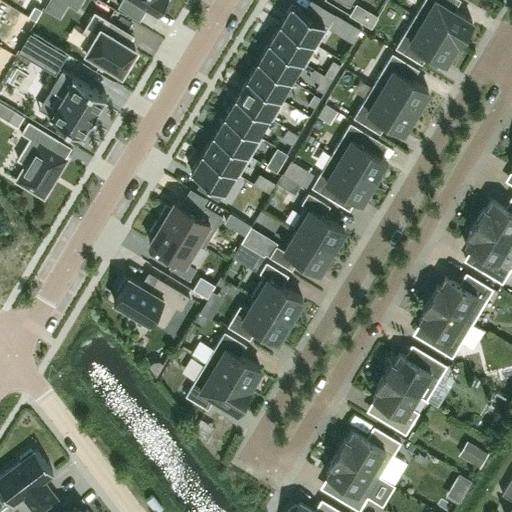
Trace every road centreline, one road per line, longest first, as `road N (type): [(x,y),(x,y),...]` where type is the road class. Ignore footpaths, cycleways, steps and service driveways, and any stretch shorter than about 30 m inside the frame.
road 1 (residential): [(511,92),(288,463),(255,444),(486,60),(503,71)]
road 2 (residential): [(229,0),(15,356)]
road 3 (residential): [(133,511),(15,356)]
